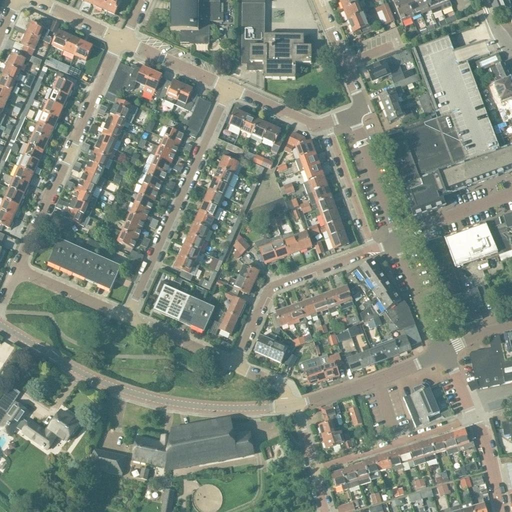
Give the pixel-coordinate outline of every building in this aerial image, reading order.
[(93,0),(92,5),(103,10),(107,0),(93,0)] [(120,3),(114,0),(107,0),(103,10),(114,15),(120,3)] [(199,32),(199,0),(171,0),(171,31),(181,32),(199,32)] [(223,14),(220,14),(219,0),(199,0),(199,32),(181,32),(180,44),(194,44),(194,45),(209,45),(210,22),(223,22),(223,14)] [(265,36),(265,0),(242,0),(241,65),(247,65),(247,72),(258,72),(258,71),(264,71),(264,79),(296,80),(296,64),(311,64),(312,47),(304,47),(304,36),(265,36)] [(339,0),(343,10),(358,4),(362,2),(361,0),(339,0)] [(405,2),(399,4),(397,0),(393,0),(402,23),(412,19),(405,2)] [(422,15),(415,0),(408,0),(405,2),(412,19),(422,15)] [(426,0),(415,0),(422,15),(430,12),(432,16),(433,16),(426,0)] [(442,12),(437,0),(426,0),(433,16),(442,12)] [(448,0),(437,0),(442,12),(452,8),(448,0)] [(511,8),(507,0),(489,0),(496,15),(511,8)] [(363,15),(358,4),(343,10),(348,21),(363,15)] [(382,8),(389,24),(394,22),(388,6),(382,8)] [(372,31),(367,19),(365,20),(363,15),(348,21),(353,34),(360,31),(361,35),(372,31)] [(38,27),(39,23),(35,21),(32,24),(30,24),(25,34),(38,40),(48,45),(50,40),(46,38),(48,32),(38,27)] [(70,36),(59,31),(52,47),(63,52),(70,36)] [(38,40),(25,34),(21,45),(24,47),(21,52),(31,57),(38,40)] [(82,41),(70,36),(63,52),(74,57),(82,41)] [(453,52),(448,37),(412,51),(437,120),(419,126),(419,127),(414,128),(413,128),(413,129),(408,130),(407,131),(385,139),(402,186),(414,219),(445,207),(441,198),(465,189),(511,171),(511,147),(500,152),(467,64),(490,55),(485,40),(453,52)] [(93,46),(82,41),(74,57),(86,62),(93,46)] [(409,51),(409,50),(408,51),(403,53),(402,53),(397,56),(397,55),(396,56),(390,58),(390,59),(384,61),(388,71),(394,68),(394,69),(399,67),(413,61),(409,51)] [(31,57),(21,52),(19,58),(12,55),(7,65),(20,71),(25,60),(29,62),(31,57)] [(501,62),(498,55),(476,65),(479,72),(501,62)] [(57,66),(46,61),(44,65),(55,69),(57,66)] [(382,64),(368,70),(373,83),(390,76),(393,84),(404,80),(399,67),(394,69),(394,68),(388,71),(384,61),(381,62),(382,64)] [(510,78),(504,63),(490,70),(497,83),(510,78)] [(131,69),(120,64),(117,70),(129,75),(131,69)] [(20,71),(7,65),(2,76),(15,82),(20,71)] [(68,71),(57,66),(55,69),(66,74),(68,71)] [(70,67),(68,71),(66,74),(78,79),(81,72),(70,67)] [(152,72),(142,68),(141,70),(135,68),(124,93),(128,94),(134,89),(136,84),(145,88),(152,72)] [(129,75),(117,70),(115,75),(126,80),(129,75)] [(40,85),(45,73),(42,71),(37,83),(40,85)] [(166,82),(161,79),(162,76),(152,72),(145,88),(143,93),(158,100),(161,93),(166,82)] [(67,77),(56,73),(54,77),(58,79),(53,90),(68,97),(69,98),(72,91),(70,91),(73,86),(65,82),(67,77)] [(126,80),(115,75),(112,81),(124,86),(126,80)] [(2,76),(0,80),(0,88),(10,93),(13,94),(18,84),(15,82),(2,76)] [(396,91),(379,97),(384,108),(384,110),(399,104),(396,96),(404,93),(407,86),(417,82),(415,77),(405,81),(404,80),(393,84),(396,91)] [(511,81),(510,78),(497,83),(497,84),(495,85),(505,113),(502,114),(506,122),(511,120),(511,81)] [(124,86),(112,81),(110,87),(121,92),(124,86)] [(183,86),(173,82),(172,84),(166,82),(161,93),(167,95),(164,102),(174,106),(183,86)] [(40,85),(37,83),(31,94),(36,96),(38,90),(40,85)] [(198,93),(183,86),(174,106),(183,110),(190,113),(198,93)] [(121,92),(110,87),(107,93),(118,98),(121,92)] [(10,93),(0,88),(0,101),(5,104),(10,93)] [(68,97),(53,90),(48,101),(63,108),(64,109),(67,103),(65,102),(68,97)] [(118,98),(107,93),(104,99),(115,103),(113,107),(114,107),(110,115),(126,122),(131,125),(138,110),(117,100),(118,98)] [(36,96),(31,94),(27,105),(31,106),(36,96)] [(427,95),(422,97),(429,114),(434,112),(427,95)] [(211,104),(199,99),(196,105),(209,110),(211,104)] [(63,108),(48,101),(43,112),(58,119),(60,119),(62,113),(61,112),(63,108)] [(403,125),(415,120),(410,109),(403,112),(399,104),(384,110),(390,124),(391,124),(390,123),(401,119),(403,125)] [(31,106),(27,105),(22,116),(26,118),(31,106)] [(209,110),(196,105),(194,110),(206,116),(209,110)] [(206,116),(194,110),(191,116),(204,122),(206,116)] [(248,115),(237,110),(229,126),(240,131),(248,115)] [(58,119),(43,112),(38,123),(53,130),(55,130),(58,124),(56,123),(58,119)] [(126,122),(110,115),(106,124),(122,131),(126,122)] [(258,119),(248,115),(240,131),(251,136),(258,119)] [(26,118),(22,116),(17,127),(21,129),(26,118)] [(204,122),(191,116),(189,122),(201,128),(204,122)] [(270,124),(258,119),(251,136),(262,141),(270,124)] [(201,128),(189,122),(186,128),(198,133),(201,128)] [(53,130),(38,123),(33,134),(48,141),(50,142),(53,136),(51,135),(53,130)] [(125,133),(122,131),(106,124),(102,134),(117,141),(121,143),(125,133)] [(282,142),(276,139),(281,129),(270,124),(262,141),(273,145),(270,152),(276,155),(282,142)] [(21,129),(17,127),(12,138),(16,140),(21,129)] [(198,133),(186,128),(183,134),(196,139),(198,133)] [(183,136),(168,129),(163,139),(179,146),(183,136)] [(48,141),(33,134),(28,146),(43,152),(45,153),(48,147),(46,146),(48,141)] [(102,134),(98,143),(113,150),(117,152),(121,143),(117,141),(102,134)] [(304,139),(293,134),(288,145),(296,148),(299,158),(300,160),(315,154),(311,143),(312,143),(306,145),(304,139)] [(16,140),(12,138),(7,149),(11,151),(16,140)] [(179,146),(163,139),(159,148),(175,155),(179,146)] [(113,150),(98,143),(93,153),(109,160),(113,150)] [(234,146),(228,144),(225,149),(231,152),(234,146)] [(43,152),(28,146),(23,157),(38,163),(40,164),(43,158),(41,157),(43,152)] [(154,146),(150,156),(155,158),(170,165),(175,155),(159,148),(154,146)] [(244,151),(234,146),(231,152),(242,157),(244,151)] [(11,151),(7,149),(2,160),(6,162),(11,151)] [(255,156),(244,151),(242,157),(252,161),(255,156)] [(244,160),(224,152),(217,168),(233,176),(238,164),(242,166),(244,160)] [(109,160),(93,153),(89,162),(105,169),(109,160)] [(315,154),(300,160),(295,162),(299,173),(304,171),(319,166),(315,154)] [(38,163),(23,157),(19,167),(33,174),(35,175),(38,169),(36,168),(38,163)] [(170,165),(155,158),(151,167),(166,174),(169,168),(174,171),(180,174),(182,170),(176,167),(170,165)] [(263,159),(260,166),(269,170),(273,163),(263,159)] [(105,169),(89,162),(85,172),(100,179),(105,169)] [(256,186),(264,169),(256,165),(253,172),(257,174),(253,184),(256,186)] [(279,173),(287,170),(285,165),(277,168),(279,173)] [(323,177),(319,166),(304,171),(308,182),(323,177)] [(33,174),(19,167),(14,178),(29,185),(31,185),(33,179),(32,178),(33,174)] [(166,174),(151,167),(147,177),(162,183),(166,174)] [(122,168),(119,176),(123,178),(127,170),(122,168)] [(233,176),(217,168),(212,180),(229,187),(233,176)] [(100,179),(85,172),(81,181),(96,188),(101,190),(106,181),(100,179)] [(116,176),(112,184),(119,186),(122,178),(116,176)] [(162,183),(147,177),(142,186),(158,193),(162,183)] [(328,188),(323,177),(308,182),(308,183),(303,185),(307,195),(328,188)] [(29,185),(14,178),(9,189),(24,196),(25,197),(28,191),(26,190),(29,185)] [(124,179),(122,185),(128,188),(130,182),(124,179)] [(229,187),(212,180),(207,191),(224,198),(229,187)] [(96,188),(81,181),(76,191),(92,198),(96,188)] [(256,186),(253,184),(248,195),(252,197),(256,186)] [(158,193),(142,186),(138,196),(153,202),(158,193)] [(302,210),(332,199),(328,188),(307,195),(310,203),(308,203),(300,206),(302,210)] [(24,196),(9,189),(4,200),(19,207),(21,207),(23,201),(22,200),(24,196)] [(97,200),(92,198),(76,191),(72,200),(93,209),(97,200)] [(224,198),(207,191),(203,201),(219,209),(224,198)] [(252,197),(248,195),(243,206),(247,208),(252,197)] [(153,202),(138,196),(134,205),(149,212),(153,202)] [(282,212),(288,210),(285,204),(283,198),(277,200),(282,212)] [(336,210),(332,199),(302,210),(303,215),(311,212),(318,209),(320,216),(336,210)] [(19,207),(4,200),(0,209),(0,211),(14,218),(16,219),(19,212),(17,212),(19,207)] [(93,209),(72,200),(68,209),(89,218),(93,209)] [(282,212),(277,200),(272,202),(276,215),(282,212)] [(219,209),(203,201),(198,212),(214,220),(219,209)] [(276,215),(272,202),(266,205),(271,217),(276,215)] [(291,202),(285,204),(288,210),(288,211),(294,209),(291,202)] [(149,212),(134,205),(129,214),(145,221),(149,212)] [(271,217),(266,205),(260,207),(265,219),(271,217)] [(247,208),(243,206),(238,217),(242,219),(247,208)] [(265,219),(260,207),(255,209),(259,221),(265,219)] [(89,218),(68,209),(64,219),(79,226),(84,228),(88,218),(89,219),(89,218)] [(259,221),(255,209),(249,211),(254,223),(259,221)] [(340,222),(336,210),(320,216),(325,227),(340,222)] [(14,218),(0,211),(0,231),(1,232),(3,226),(11,230),(14,223),(12,223),(14,218)] [(298,211),(293,213),(296,221),(301,220),(298,211)] [(214,220),(198,212),(193,223),(209,231),(214,220)] [(145,221),(129,214),(125,224),(141,230),(145,221)] [(511,215),(508,216),(503,218),(485,224),(485,225),(498,255),(499,257),(511,251),(511,215)] [(52,216),(50,221),(61,227),(64,221),(52,216)] [(242,219),(238,217),(233,228),(237,230),(242,219)] [(344,233),(340,222),(325,227),(319,229),(321,235),(327,233),(329,239),(344,233)] [(209,231),(193,223),(188,234),(204,242),(209,231)] [(141,230),(125,224),(121,233),(136,240),(141,230)] [(485,225),(445,239),(455,269),(498,255),(485,225)] [(237,230),(233,228),(228,239),(232,241),(237,230)] [(90,232),(87,239),(93,241),(95,235),(90,232)] [(136,240),(121,233),(117,242),(132,249),(136,240)] [(292,233),(281,237),(283,242),(288,257),(299,253),(294,238),(292,233)] [(311,248),(305,233),(294,238),(299,253),(311,248)] [(348,244),(344,233),(329,239),(333,250),(349,244),(348,244)] [(204,242),(188,234),(183,245),(200,253),(204,242)] [(281,237),(270,241),(272,246),(277,261),(288,257),(283,242),(281,237)] [(441,238),(424,245),(427,253),(428,252),(431,259),(431,260),(430,260),(432,268),(449,261),(446,253),(441,239),(442,239),(441,238)] [(232,241),(228,239),(224,250),(227,252),(232,241)] [(242,239),(241,239),(238,242),(246,251),(250,248),(242,239)] [(269,240),(268,240),(266,240),(265,240),(264,240),(263,240),(254,243),(257,251),(260,250),(265,265),(277,261),(272,246),(269,240)] [(71,248),(58,242),(49,262),(62,268),(71,248)] [(238,242),(237,243),(233,246),(237,250),(233,254),(238,259),(246,251),(238,242)] [(320,242),(314,244),(318,255),(324,253),(320,242)] [(200,253),(183,245),(178,256),(195,264),(200,253)] [(83,253),(71,248),(62,268),(74,273),(83,253)] [(227,252),(224,250),(219,261),(222,263),(227,252)] [(131,251),(129,257),(140,262),(143,256),(131,251)] [(95,259),(83,253),(74,273),(86,279),(95,259)] [(178,256),(173,267),(183,272),(180,277),(191,282),(194,276),(195,277),(198,270),(200,266),(195,264),(178,256)] [(107,264),(95,259),(86,279),(99,284),(107,264)] [(222,263),(219,261),(214,272),(218,274),(222,263)] [(449,261),(432,268),(434,273),(435,275),(436,275),(438,278),(454,273),(452,267),(449,261)] [(379,272),(372,262),(362,268),(359,267),(345,277),(350,291),(379,272)] [(120,270),(107,264),(99,284),(111,290),(120,270)] [(258,273),(244,267),(239,278),(253,285),(258,273)] [(218,274),(214,272),(209,283),(205,281),(205,282),(201,280),(199,285),(210,291),(218,274)] [(380,274),(378,273),(379,272),(350,291),(350,292),(354,289),(359,286),(366,296),(383,284),(383,283),(384,281),(385,280),(384,280),(380,274),(381,274),(380,274)] [(439,282),(438,283),(440,288),(441,291),(458,285),(457,281),(454,273),(438,278),(439,282)] [(253,285),(239,278),(237,282),(230,279),(227,285),(218,281),(216,286),(226,291),(238,296),(240,292),(248,296),(253,285)] [(161,294),(155,308),(168,314),(176,294),(177,292),(172,290),(174,287),(161,282),(156,293),(157,293),(161,294)] [(458,285),(441,291),(443,298),(445,297),(446,301),(444,301),(444,302),(445,302),(466,294),(462,283),(458,285)] [(386,284),(384,285),(383,284),(366,296),(369,300),(362,305),(366,310),(358,316),(392,292),(391,291),(392,290),(391,290),(387,284),(386,284)] [(346,288),(335,292),(341,308),(342,311),(353,307),(351,301),(346,288)] [(445,302),(449,312),(450,314),(451,318),(455,316),(455,317),(459,328),(482,320),(478,309),(483,307),(477,290),(466,294),(445,302)] [(238,296),(226,291),(224,297),(222,302),(228,304),(230,299),(233,301),(227,314),(238,319),(244,304),(236,300),(238,296)] [(341,308),(335,292),(323,296),(328,310),(330,315),(338,312),(337,309),(341,308)] [(394,294),(392,292),(358,316),(363,323),(379,315),(384,312),(399,301),(394,294)] [(189,300),(176,294),(168,314),(180,319),(189,300)] [(328,310),(323,296),(311,300),(317,317),(323,315),(322,312),(328,310)] [(201,305),(189,300),(180,319),(192,325),(201,305)] [(317,317),(311,300),(300,305),(305,318),(312,316),(312,319),(317,317)] [(415,326),(413,321),(408,309),(404,302),(400,302),(399,301),(384,312),(390,321),(391,323),(388,326),(391,333),(398,330),(399,333),(403,331),(415,326)] [(214,311),(201,305),(192,325),(205,331),(214,311)] [(305,318),(300,305),(288,309),(294,325),(300,323),(300,325),(307,323),(305,318)] [(294,325),(288,309),(276,314),(271,316),(276,329),(278,328),(287,325),(288,328),(294,325)] [(238,319),(227,314),(225,319),(220,318),(218,324),(215,322),(210,334),(215,336),(218,330),(230,335),(238,319)] [(376,318),(373,322),(375,328),(381,326),(378,317),(376,318)] [(373,322),(365,325),(367,331),(375,328),(373,322)] [(411,351),(409,348),(421,343),(415,326),(403,331),(405,336),(393,341),(394,343),(399,356),(411,351)] [(343,342),(359,336),(356,327),(340,333),(343,342)] [(280,330),(278,328),(276,329),(273,335),(271,335),(268,340),(261,337),(254,353),(267,358),(280,330)] [(511,334),(504,336),(506,345),(501,346),(505,363),(511,361),(511,334)] [(511,361),(505,363),(501,346),(499,337),(495,338),(491,344),(493,350),(473,354),(470,358),(475,380),(478,380),(480,390),(511,383),(511,361)] [(392,338),(381,342),(383,347),(388,360),(399,356),(394,343),(393,341),(392,338)] [(301,347),(307,345),(305,339),(299,341),(301,347)] [(301,347),(299,341),(292,344),(295,350),(301,347)] [(370,352),(369,352),(374,365),(388,360),(383,347),(381,342),(370,346),(372,351),(370,352)] [(287,349),(274,343),(267,358),(280,364),(287,349)] [(374,365),(367,347),(362,349),(364,354),(358,356),(363,370),(374,365)] [(353,358),(351,353),(345,355),(352,374),(363,370),(358,356),(353,358)] [(327,357),(318,359),(320,364),(321,368),(325,381),(339,377),(336,367),(342,366),(338,355),(328,359),(327,357)] [(305,375),(302,377),(303,380),(307,380),(309,386),(325,381),(321,368),(320,364),(311,367),(312,371),(305,373),(305,375)] [(468,386),(471,392),(478,389),(475,382),(468,386)] [(439,414),(438,411),(437,411),(429,391),(428,389),(425,390),(421,387),(414,390),(416,394),(404,400),(403,399),(403,400),(415,429),(416,429),(429,423),(429,422),(429,423),(427,419),(439,414)] [(336,417),(332,406),(321,410),(323,415),(322,415),(324,421),(326,425),(319,427),(322,439),(341,433),(339,427),(341,426),(342,425),(340,417),(338,417),(336,417)] [(78,425),(61,413),(46,434),(29,423),(22,433),(47,451),(55,440),(54,439),(56,436),(66,443),(78,425)] [(137,439),(132,461),(164,468),(164,472),(254,455),(250,433),(234,436),(231,421),(230,419),(190,427),(182,428),(171,430),(171,435),(170,438),(162,437),(161,444),(137,439)] [(511,441),(511,424),(511,425),(511,424),(510,425),(509,423),(502,424),(504,437),(511,436),(511,441)] [(105,437),(99,436),(97,447),(121,452),(124,441),(118,439),(119,434),(106,431),(105,437)] [(465,431),(453,435),(458,448),(459,453),(474,448),(470,436),(467,437),(465,431)] [(347,435),(342,437),(341,433),(322,439),(326,451),(339,446),(341,450),(341,452),(351,449),(351,446),(347,435)] [(453,435),(442,438),(447,451),(446,452),(448,457),(459,453),(458,448),(453,435)] [(447,451),(442,438),(431,441),(436,455),(447,451)] [(436,455),(431,441),(420,445),(426,464),(437,460),(435,455),(436,455)] [(426,464),(420,445),(409,449),(413,462),(415,467),(426,464)] [(413,462),(409,449),(398,452),(402,466),(408,464),(409,469),(415,467),(413,462)] [(125,458),(94,451),(90,470),(121,477),(125,458)] [(402,466),(398,452),(386,456),(390,469),(391,472),(392,473),(403,470),(402,466)] [(386,456),(376,459),(375,459),(379,473),(386,471),(387,474),(391,472),(390,469),(386,456)] [(379,473),(375,459),(364,463),(365,465),(371,484),(371,483),(370,481),(381,478),(379,473)] [(470,473),(477,471),(475,464),(464,467),(466,473),(469,472),(470,473)] [(371,484),(365,465),(354,468),(360,487),(371,484)] [(354,468),(342,472),(348,491),(360,487),(354,468)] [(139,479),(139,480),(146,481),(147,481),(149,471),(141,469),(139,479)] [(342,472),(330,476),(334,490),(341,488),(343,492),(348,491),(342,472)] [(481,478),(471,481),(473,487),(483,484),(481,478)] [(409,498),(411,504),(422,501),(421,499),(420,494),(409,498)] [(163,496),(161,508),(171,509),(173,498),(163,496)] [(337,511),(348,511),(354,510),(352,503),(337,508),(337,511)] [(460,507),(461,511),(474,511),(471,503),(467,504),(467,505),(460,507)] [(473,509),(472,503),(471,503),(474,511),(486,511),(485,505),(473,509)]
